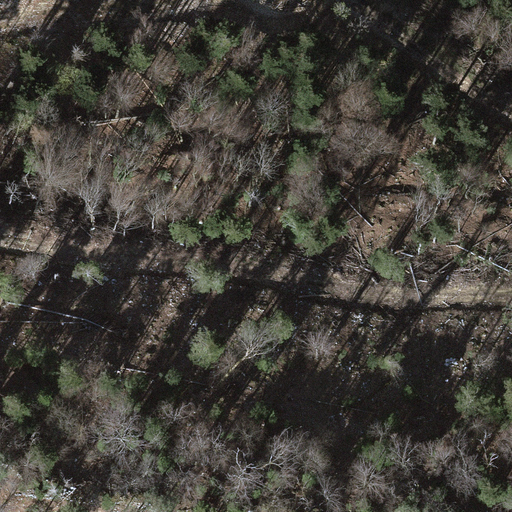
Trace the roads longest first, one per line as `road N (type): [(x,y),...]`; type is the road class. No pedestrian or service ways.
road 1 (track): [(511,290),(404,294),(0,235)]
road 2 (track): [(349,0),(511,109)]
